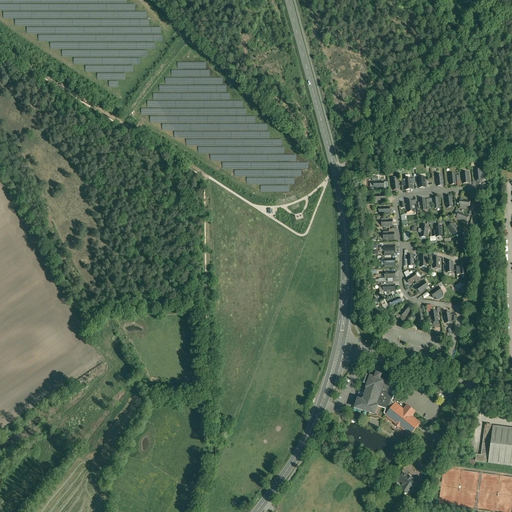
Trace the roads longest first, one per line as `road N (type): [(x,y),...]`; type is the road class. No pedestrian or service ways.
road 1 (track): [(209,397),(197,168),(0,48)]
road 2 (secondary): [(288,0),(342,208),(340,340)]
road 3 (residential): [(466,310),(476,190),(399,196),(401,246)]
road 4 (track): [(334,169),(447,73),(509,0)]
road 5 (secondary): [(340,340),(314,422),(256,511)]
road 6 (unknown): [(410,511),(476,385)]
